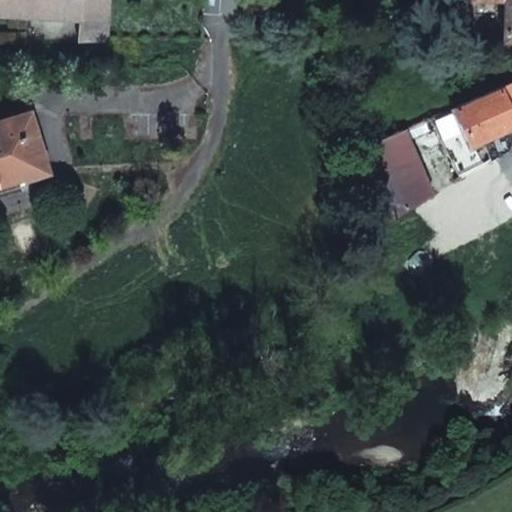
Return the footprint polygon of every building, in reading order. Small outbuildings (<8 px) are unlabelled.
[(0,0),(0,13),(49,16),(49,0),(0,0)] [(80,0),(49,0),(49,16),(79,18),(80,0)] [(80,0),(79,18),(78,41),(105,42),(106,39),(107,0),(80,0)] [(504,1),(503,42),(511,42),(511,0),(474,0),(475,2),(504,1)] [(511,83),(453,109),(471,148),(511,130),(511,83)] [(0,184),(25,177),(26,179),(49,172),(30,112),(0,120),(0,184)] [(356,152),(382,225),(435,193),(408,129),(356,152)]
